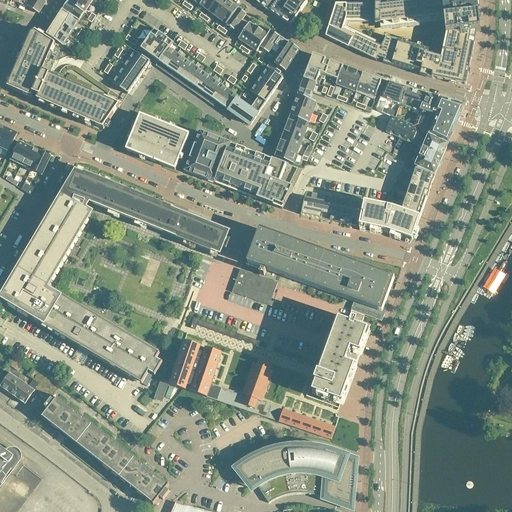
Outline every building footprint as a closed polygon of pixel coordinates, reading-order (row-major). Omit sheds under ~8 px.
[(47,0),(19,0),(19,3),(28,7),(39,14),(47,0)] [(90,4),(83,0),(68,0),(67,2),(84,13),(90,4)] [(209,12),(217,0),(203,0),(199,6),(199,7),(200,5),(209,12)] [(217,18),(229,2),(226,0),(217,0),(209,12),(217,18)] [(269,11),(277,0),(260,0),(258,3),(269,11)] [(277,0),(269,11),(291,25),(292,23),(307,2),(306,2),(307,0),(277,0)] [(336,5),(326,37),(376,61),(437,79),(466,86),(477,32),(481,31),(477,0),(412,0),(369,5),(336,5)] [(84,13),(67,2),(62,10),(79,21),(84,13)] [(226,25),(238,9),(229,2),(217,18),(226,25)] [(246,15),(238,9),(226,25),(234,31),(246,15)] [(74,29),(79,21),(62,10),(57,18),(74,29)] [(74,29),(57,18),(52,26),(69,37),(74,29)] [(248,46),(259,29),(250,23),(238,40),(248,46)] [(69,37),(52,26),(46,35),(63,46),(69,37)] [(173,42),(154,29),(141,49),(159,62),(169,48),(173,42)] [(257,52),(271,31),(270,31),(267,35),(259,29),(248,46),(257,52)] [(7,87),(5,94),(30,105),(99,135),(118,108),(119,107),(120,105),(105,99),(103,103),(48,79),(49,76),(50,76),(49,75),(48,74),(60,48),(55,45),(55,44),(45,38),(36,32),(35,31),(31,34),(30,34),(28,41),(27,42),(27,43),(26,44),(23,51),(23,52),(22,53),(22,54),(21,55),(18,63),(17,64),(17,65),(17,66),(13,74),(12,76),(11,77),(8,85),(7,87)] [(268,54),(280,37),(271,31),(257,52),(260,48),(268,54)] [(300,50),(280,37),(268,54),(269,54),(271,50),(280,56),(275,64),(285,72),(300,50)] [(167,67),(177,53),(169,48),(159,62),(167,67)] [(150,62),(134,51),(128,59),(145,70),(150,62)] [(186,60),(177,53),(167,67),(176,74),(186,60)] [(320,74),(325,76),(331,62),(313,55),(308,69),(320,74)] [(145,70),(128,59),(123,67),(139,78),(145,70)] [(176,74),(185,80),(195,66),(186,60),(176,74)] [(331,62),(325,76),(337,80),(343,66),(331,62)] [(194,86),(203,72),(195,66),(185,80),(194,86)] [(336,85),(346,89),(353,70),(343,66),(337,80),(336,85)] [(139,78),(123,67),(117,75),(134,86),(139,78)] [(283,79),(267,67),(261,75),(277,87),(283,79)] [(316,84),(320,74),(308,69),(304,80),(316,84)] [(353,70),(346,89),(356,93),(363,74),(353,70)] [(202,92),(212,78),(203,72),(194,86),(202,92)] [(363,74),(356,93),(365,96),(372,77),(363,74)] [(134,86),(117,75),(112,83),(117,87),(128,94),(134,86)] [(277,87),(261,75),(255,83),(272,95),(277,87)] [(374,100),(382,81),(372,77),(365,96),(374,100)] [(211,98),(221,85),(212,78),(202,92),(211,98)] [(304,80),(300,89),(302,89),(311,92),(311,93),(313,93),(316,84),(304,80)] [(398,107),(400,107),(400,105),(407,88),(388,82),(385,88),(376,107),(375,107),(377,111),(381,113),(385,104),(386,101),(391,102),(390,106),(397,109),(398,107)] [(272,95),(255,83),(250,91),(266,103),(272,95)] [(220,105),(230,91),(221,85),(211,98),(220,105)] [(410,108),(420,111),(425,94),(407,88),(400,105),(410,108)] [(238,100),(240,98),(230,91),(220,105),(229,111),(237,100),(238,100)] [(250,126),(266,103),(250,91),(259,98),(250,110),(237,101),(238,100),(237,100),(229,111),(230,111),(250,126)] [(457,123),(464,106),(425,94),(420,111),(430,115),(430,114),(434,115),(434,116),(457,123)] [(294,105),(313,112),(317,103),(310,100),(309,99),(309,100),(299,96),(298,95),(294,105)] [(294,105),(290,116),(309,123),(313,112),(294,105)] [(400,107),(396,119),(405,123),(409,110),(400,107)] [(161,159),(173,164),(188,130),(154,115),(140,108),(125,143),(161,159)] [(448,143),(457,123),(434,116),(432,121),(428,119),(430,115),(420,111),(413,127),(420,130),(448,143)] [(290,116),(286,126),(305,133),(309,123),(290,116)] [(448,143),(420,130),(413,127),(405,123),(396,119),(392,117),(385,131),(386,131),(385,132),(400,138),(411,143),(412,144),(422,148),(443,157),(448,144),(448,143)] [(286,126),(283,135),(302,142),(305,133),(286,126)] [(17,134),(7,129),(0,142),(0,147),(9,151),(17,134)] [(277,190),(286,165),(200,132),(185,172),(282,209),(289,195),(277,190)] [(279,146),(297,153),(302,142),(283,135),(279,146)] [(21,165),(30,147),(19,142),(11,160),(21,165)] [(484,150),(496,153),(498,147),(486,144),(484,150)] [(297,153),(279,146),(274,157),(293,164),(297,153)] [(31,170),(40,152),(30,147),(21,165),(31,170)] [(439,164),(443,157),(422,148),(414,167),(415,167),(414,168),(421,171),(421,170),(435,175),(439,164)] [(42,175),(50,157),(40,152),(31,170),(42,175)] [(416,169),(412,180),(431,187),(434,176),(416,169)] [(177,214),(171,211),(172,208),(164,205),(163,205),(164,205),(163,207),(157,205),(151,203),(152,201),(152,200),(137,194),(137,195),(136,197),(124,192),(125,190),(125,189),(110,183),(110,184),(109,186),(98,181),(98,179),(99,179),(83,173),(83,175),(77,173),(76,173),(69,191),(66,189),(65,189),(62,195),(72,201),(75,194),(178,236),(176,239),(184,242),(185,240),(197,244),(196,247),(211,253),(212,251),(218,253),(226,234),(177,214)] [(412,180),(408,191),(427,198),(431,187),(412,180)] [(408,191),(404,202),(423,208),(427,198),(408,191)] [(304,197),(301,215),(311,217),(316,193),(312,193),(311,199),(304,197)] [(316,193),(311,217),(321,219),(325,201),(319,200),(320,194),(316,193)] [(62,195),(14,275),(2,295),(19,305),(16,309),(142,384),(148,372),(152,374),(155,376),(162,362),(160,361),(156,359),(160,353),(48,287),(92,213),(72,201),(62,195)] [(325,201),(321,219),(331,221),(334,203),(336,198),(332,197),(330,203),(325,201)] [(334,203),(331,221),(340,223),(345,200),(341,199),(340,205),(334,203)] [(345,200),(340,223),(350,225),(354,208),(348,206),(349,200),(345,200)] [(354,208),(350,225),(360,227),(364,210),(363,209),(358,208),(359,202),(355,202),(354,208)] [(401,212),(401,213),(420,219),(423,208),(404,202),(401,212)] [(364,210),(360,227),(386,233),(412,242),(413,238),(418,224),(420,219),(401,213),(401,212),(393,209),(390,209),(386,208),(364,204),(363,209),(364,210)] [(511,224),(498,248),(506,253),(511,243),(511,224)] [(367,272),(368,270),(367,270),(348,263),(347,264),(335,260),(335,258),(315,251),(315,252),(302,248),(302,246),(282,239),(281,240),(269,236),(269,234),(259,230),(259,232),(256,231),(255,234),(257,235),(254,244),(247,262),(258,266),(258,265),(271,269),(270,271),(290,278),(291,278),(291,277),(304,281),(304,283),(324,290),(324,289),(337,293),(336,295),(356,302),(354,309),(380,319),(382,313),(384,308),(381,306),(388,287),(391,278),(381,275),(380,275),(380,276),(367,272)] [(274,293),(277,283),(240,270),(232,292),(269,306),(272,298),(274,293)] [(360,328),(364,316),(351,311),(347,323),(339,320),(313,393),(342,404),(368,331),(360,328)] [(190,328),(188,333),(258,359),(272,364),(310,378),(310,380),(315,382),(319,369),(321,364),(276,348),(275,347),(267,345),(194,318),(190,328)] [(217,401),(221,391),(210,387),(222,353),(205,348),(205,349),(203,349),(200,348),(201,346),(184,341),(169,385),(180,389),(217,401)] [(17,372),(23,363),(14,357),(9,365),(17,372)] [(217,401),(267,418),(271,406),(272,404),(266,402),(266,404),(262,403),(265,394),(267,394),(268,393),(266,392),(266,390),(268,391),(270,386),(268,386),(269,384),(271,385),(271,383),(270,382),(273,373),(273,371),(270,370),(273,363),(259,358),(256,366),(253,365),(249,375),(248,374),(247,376),(249,376),(248,378),(246,377),(245,383),(246,383),(246,385),(244,385),(246,386),(242,395),(222,388),(221,391),(217,401)] [(58,387),(33,369),(27,376),(39,384),(34,391),(34,392),(48,402),(58,387)] [(34,391),(10,374),(10,373),(0,386),(0,389),(11,398),(12,396),(24,405),(34,392),(34,391)] [(162,402),(168,385),(169,385),(169,384),(161,381),(155,399),(162,402)] [(53,426),(68,407),(57,399),(58,398),(57,398),(54,401),(51,399),(45,407),(48,409),(44,415),(41,418),(42,418),(53,426)] [(331,440),(335,428),(271,406),(267,418),(331,440)] [(62,436),(79,414),(76,412),(75,413),(68,407),(53,426),(60,431),(58,434),(59,434),(62,436)] [(74,442),(88,423),(82,418),(83,417),(79,414),(62,436),(65,439),(66,440),(68,438),(74,442)] [(83,450),(98,431),(88,423),(74,442),(83,450)] [(93,457),(108,438),(98,431),(83,450),(93,457)] [(103,465),(118,446),(108,438),(93,457),(103,465)] [(112,473),(127,454),(118,446),(103,465),(112,473)] [(345,461),(347,457),(333,452),(331,451),(326,450),(321,448),(319,448),(312,447),(308,447),(299,446),(295,446),(290,447),(287,447),(282,448),(276,449),(274,450),(268,451),(264,453),(262,454),(257,456),(251,459),(247,461),(245,462),(242,465),(236,468),(239,473),(249,485),(257,486),(269,503),(272,501),(274,500),(276,499),(280,497),(283,496),(285,496),(289,495),(294,494),(298,493),(302,494),(307,494),(311,494),(315,496),(318,496),(320,497),(322,498),(352,509),(354,483),(355,483),(355,482),(356,482),(356,481),(356,480),(356,479),(356,478),(355,477),(354,476),(355,465),(346,462),(345,461)] [(122,480),(137,461),(127,454),(112,473),(122,480)] [(131,490),(148,468),(145,465),(144,466),(137,461),(122,480),(128,485),(126,487),(127,488),(128,487),(131,490)] [(143,496),(158,478),(150,472),(151,471),(148,468),(131,490),(134,492),(133,493),(134,493),(136,491),(143,496)] [(163,500),(169,492),(166,489),(169,485),(168,486),(158,478),(143,496),(150,502),(154,504),(153,505),(153,506),(160,497),(163,500)] [(210,511),(176,503),(171,511),(210,511)]
